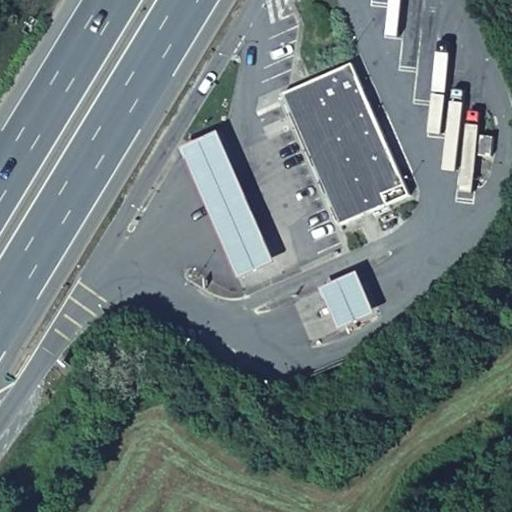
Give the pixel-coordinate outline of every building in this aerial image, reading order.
[(281,96),(340,227),(409,196),(350,66),(281,96)] [(208,216),(236,280),(274,262),(246,200),(217,133),(179,150),(208,216)] [(493,138),(479,136),(477,156),(491,158),(493,138)] [(365,294),(356,274),(320,290),(329,311),(338,332),(375,316),(365,294)] [(353,359),(300,383),(308,401),(361,378),(353,359)]
